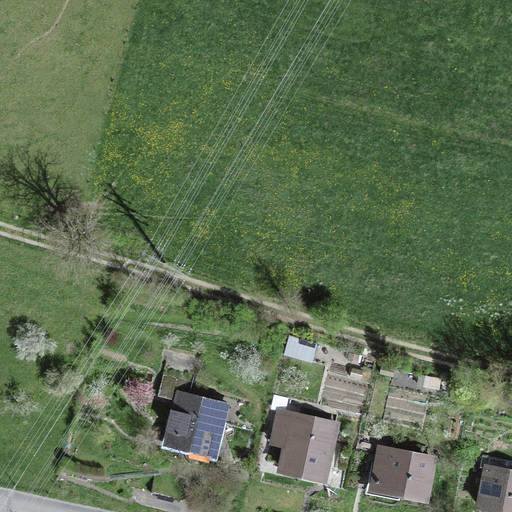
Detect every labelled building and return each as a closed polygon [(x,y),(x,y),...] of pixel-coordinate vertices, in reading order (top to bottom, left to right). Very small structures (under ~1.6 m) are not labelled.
[(163,375),(159,393),(180,399),(169,442),(211,453),(223,406),(191,397),(194,383),(163,375)] [(280,468),(322,479),(335,425),(294,414),(294,413),(278,409),(270,441),(286,444),(280,468)] [(401,492),(425,497),(432,459),(381,449),(373,488),(401,494),(401,492)] [(167,453),(159,484),(178,489),(185,458),(167,453)] [(511,511),(511,471),(485,466),(478,506),(511,511)] [(266,485),(259,511),(260,511),(276,511),(283,489),(266,485)]
